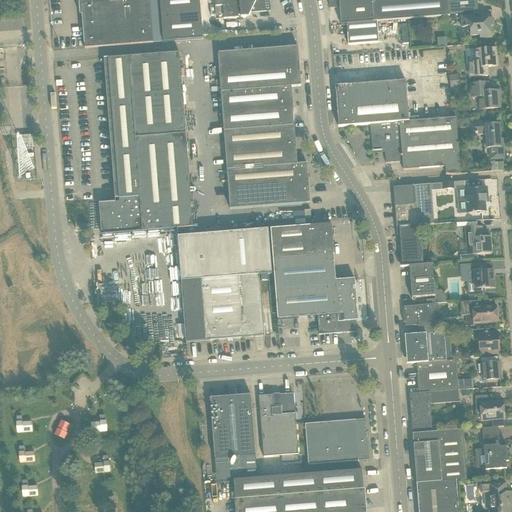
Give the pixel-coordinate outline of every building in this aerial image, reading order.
[(80,0),(84,49),(96,48),(153,43),(149,0),(80,0)] [(199,0),(159,0),(163,42),(202,39),(203,39),(199,0)] [(214,0),(215,7),(222,7),(223,20),(238,18),(238,16),(240,16),(240,18),(248,18),(250,14),(266,12),(269,4),(269,0),(214,0)] [(341,25),(346,25),(377,22),(449,17),(449,15),(449,10),(448,6),(447,0),(329,0),(330,9),(339,8),(341,25)] [(448,6),(449,10),(449,15),(460,14),(460,16),(463,16),(466,16),(473,15),(473,16),(478,15),(476,0),(468,0),(465,1),(448,6)] [(463,16),(460,16),(461,28),(466,27),(467,36),(470,36),(480,36),(480,38),(481,38),(491,37),(490,27),(493,27),(493,20),(473,21),(473,16),(473,15),(466,16),(463,16)] [(378,44),(377,22),(346,25),(348,46),(378,44)] [(217,53),(220,93),(291,87),(300,87),(297,47),(217,53)] [(495,49),(485,49),(474,50),(475,63),(468,63),(469,77),(487,76),(486,67),(496,66),(495,49)] [(129,231),(129,233),(192,228),(179,53),(107,59),(119,206),(103,208),(105,232),(129,231)] [(338,128),(370,125),(408,122),(404,81),(335,87),(338,128)] [(487,83),(477,84),(469,84),(470,98),(478,98),(479,110),(499,109),(498,91),(488,92),(487,83)] [(220,93),(223,131),(294,126),(291,87),(220,93)] [(408,122),(370,125),(372,152),(384,151),(386,164),(403,162),(403,170),(444,167),(444,175),(459,174),(454,118),(408,122)] [(488,149),(489,160),(503,159),(502,147),(500,147),(498,125),(488,126),(488,121),(469,123),(470,135),(484,134),(485,149),(488,149)] [(223,131),(227,184),(307,178),(306,164),(297,165),(294,126),(223,131)] [(33,133),(19,134),(20,149),(34,148),(33,133)] [(307,178),(227,184),(229,209),(309,203),(307,178)] [(465,182),(452,183),(452,189),(457,188),(459,214),(460,214),(467,213),(485,212),(484,203),(487,202),(486,188),(481,188),(480,180),(465,182)] [(414,186),(393,188),(393,192),(394,206),(396,226),(396,227),(417,226),(419,225),(432,224),(428,185),(414,186)] [(277,320),(317,317),(338,315),(335,281),(333,255),(334,255),(331,225),(270,230),(277,320)] [(399,235),(402,267),(422,265),(419,225),(417,226),(396,227),(396,236),(399,235)] [(467,255),(459,256),(460,261),(477,259),(477,255),(491,254),(490,238),(482,239),(481,228),(471,228),(465,229),(467,255)] [(178,237),(186,345),(187,345),(187,343),(227,339),(227,338),(232,337),(232,339),(264,336),(259,275),(271,274),(268,230),(178,237)] [(469,265),(460,266),(460,275),(465,274),(466,282),(474,282),(475,290),(475,298),(484,297),(483,289),(494,288),(492,271),(479,272),(479,264),(469,265)] [(410,277),(408,277),(409,280),(410,280),(410,287),(409,287),(410,300),(412,300),(411,299),(421,298),(434,297),(435,297),(434,294),(432,265),(422,266),(422,265),(409,266),(409,267),(409,269),(410,277)] [(338,315),(317,317),(319,335),(353,333),(352,322),(358,321),(355,291),(353,291),(353,288),(355,288),(354,280),(335,281),(338,315)] [(435,297),(434,297),(434,300),(435,304),(444,303),(444,297),(440,293),(434,294),(435,297)] [(465,302),(460,303),(461,316),(466,316),(473,315),(473,316),(474,325),(487,324),(497,323),(496,316),(495,306),(488,307),(487,301),(477,301),(465,302)] [(413,306),(403,307),(404,316),(405,327),(418,326),(418,335),(439,333),(438,322),(434,322),(433,316),(433,314),(438,314),(438,304),(435,305),(426,305),(413,306)] [(489,329),(479,330),(472,330),(473,337),(478,336),(479,353),(499,351),(497,334),(489,335),(489,329)] [(418,335),(404,336),(407,365),(416,364),(419,394),(429,393),(457,391),(458,391),(457,381),(456,361),(452,361),(450,333),(439,333),(418,335)] [(500,363),(490,364),(478,365),(478,373),(481,373),(482,381),(500,380),(499,366),(500,366),(500,363)] [(472,380),(457,381),(458,391),(461,390),(468,390),(473,389),(472,380)] [(409,395),(412,434),(432,433),(430,403),(456,401),(458,399),(457,391),(429,393),(419,394),(409,395)] [(258,397),(259,407),(263,458),(281,456),(281,462),(298,461),(294,404),(293,404),(292,395),(280,396),(279,394),(276,395),(276,396),(273,397),(273,396),(258,397)] [(481,396),(474,397),(475,411),(480,411),(481,421),(491,420),(491,425),(492,427),(492,428),(497,428),(504,427),(503,419),(504,419),(503,402),(492,403),(491,395),(481,396)] [(250,396),(209,399),(210,409),(214,460),(225,459),(226,479),(257,476),(255,456),(251,406),(250,396)] [(305,424),(305,434),(308,465),(368,460),(365,420),(305,424)] [(61,421),(54,435),(64,439),(67,434),(66,434),(70,425),(61,421)] [(100,422),(91,423),(91,429),(91,433),(106,432),(105,421),(100,421),(100,422)] [(22,422),(17,422),(17,433),(32,432),(31,422),(22,423),(22,422)] [(412,434),(416,484),(456,481),(465,480),(461,430),(432,433),(412,434)] [(499,446),(494,446),(483,447),(484,451),(476,451),(477,467),(485,467),(485,471),(506,469),(506,462),(508,462),(507,452),(509,452),(507,452),(506,447),(499,448),(499,446)] [(25,452),(19,452),(19,453),(20,463),(35,462),(34,458),(34,452),(25,453),(25,452)] [(103,463),(94,464),(94,470),(95,474),(110,473),(109,462),(103,462),(103,463)] [(234,501),(234,511),(366,511),(364,491),(362,472),(234,482),(235,501),(234,501)] [(416,484),(418,511),(458,511),(458,509),(461,507),(460,504),(458,504),(457,500),(460,497),(460,494),(457,495),(456,481),(416,484)] [(480,493),(488,493),(491,492),(492,509),(490,509),(490,511),(510,511),(509,493),(506,493),(505,483),(480,485),(480,493)] [(28,486),(22,486),(23,497),(38,496),(37,492),(37,486),(28,487),(28,486)] [(110,504),(101,506),(101,511),(117,511),(115,502),(110,503),(110,504)]
